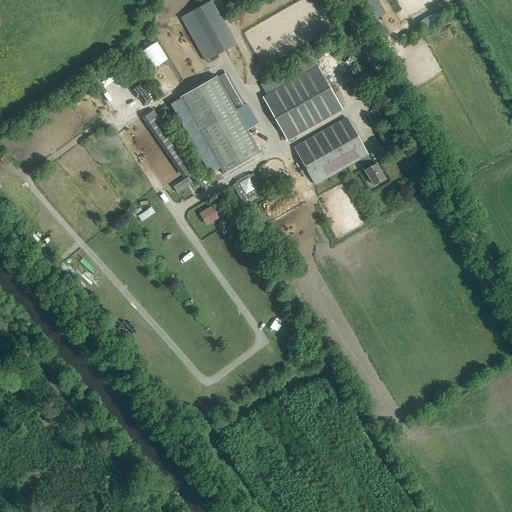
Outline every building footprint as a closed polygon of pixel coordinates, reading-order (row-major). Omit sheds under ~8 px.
[(433,2),(422,8),(424,11),(435,5),(433,2)] [(141,50),(153,69),(169,59),(158,40),(141,50)] [(287,141),(342,110),(317,67),(263,98),(287,141)] [(237,110),(246,105),(227,73),(218,77),(237,110)] [(224,175),(261,154),(217,77),(180,98),(224,175)] [(373,167),(367,156),(347,119),(294,148),(315,185),(359,160),(365,171),(373,186),(385,179),(376,165),(373,167)] [(243,203),(263,192),(253,174),(250,176),(248,175),(236,182),(236,184),(233,186),(243,203)] [(212,223),(223,216),(216,204),(199,214),(203,220),(208,217),(212,223)]
